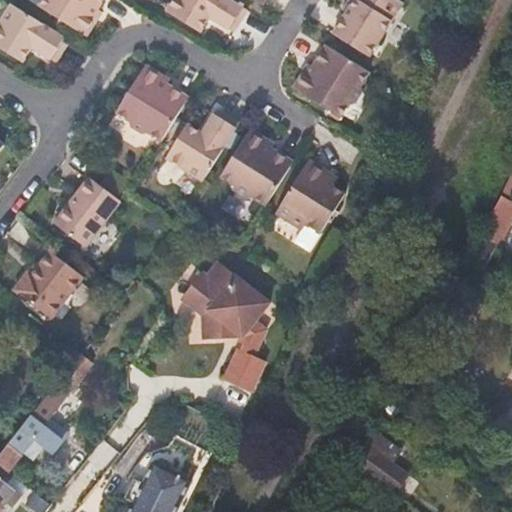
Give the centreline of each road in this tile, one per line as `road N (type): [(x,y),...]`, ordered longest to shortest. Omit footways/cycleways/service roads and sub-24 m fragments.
road 1 (residential): [(65,121),(113,49),(148,34),(249,87),(299,5)]
road 2 (residential): [(57,511),(155,390),(205,389)]
